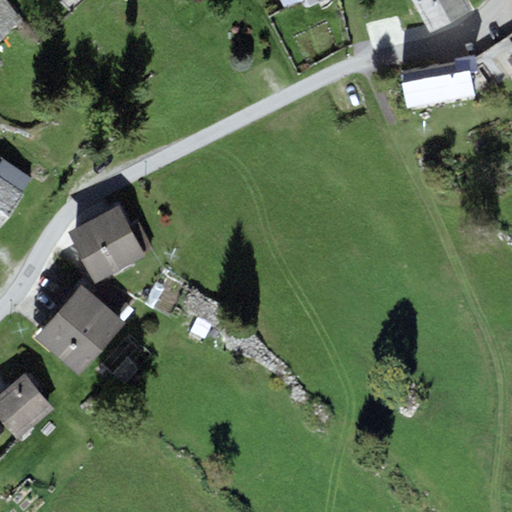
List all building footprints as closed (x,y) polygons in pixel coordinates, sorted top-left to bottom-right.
[(21,22),(3,0),(0,0),(0,40),(1,41),(21,22)] [(77,0),(59,0),(69,9),(77,0)] [(472,12),(465,0),(409,0),(429,35),(472,12)] [(511,34),(495,45),(506,62),(511,57),(511,34)] [(455,66),(401,76),(407,108),(474,95),(470,74),(478,73),(475,55),(453,59),(455,66)] [(0,179),(23,197),(32,181),(0,158),(0,179)] [(0,228),(23,197),(0,179),(0,228)] [(68,223),(94,276),(152,247),(139,220),(131,224),(118,198),(68,223)] [(81,274),(33,326),(76,366),(124,313),(119,309),(127,301),(102,279),(95,287),(81,274)] [(24,369),(0,388),(0,411),(19,435),(55,406),(24,369)]
